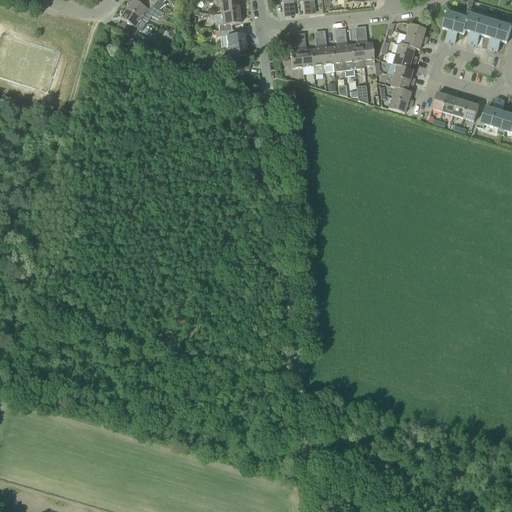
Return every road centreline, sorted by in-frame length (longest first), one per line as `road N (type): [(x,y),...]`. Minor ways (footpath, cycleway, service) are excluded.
road 1 (unclassified): [(312,511),(268,93)]
road 2 (track): [(0,371),(97,16)]
road 3 (residential): [(262,31),(393,14)]
